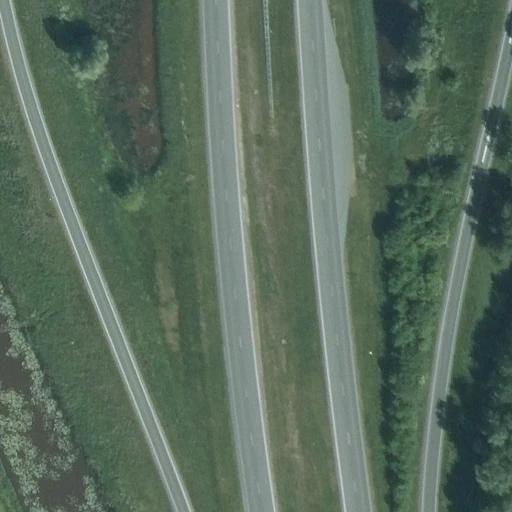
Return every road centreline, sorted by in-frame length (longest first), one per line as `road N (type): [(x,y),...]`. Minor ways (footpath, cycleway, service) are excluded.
road 1 (trunk): [(3,0),(23,83),(184,511)]
road 2 (trunk): [(360,511),(323,198),(310,0)]
road 3 (trunk): [(217,0),(224,193),(260,511)]
road 4 (trunk): [(428,511),(446,349),(511,39)]
